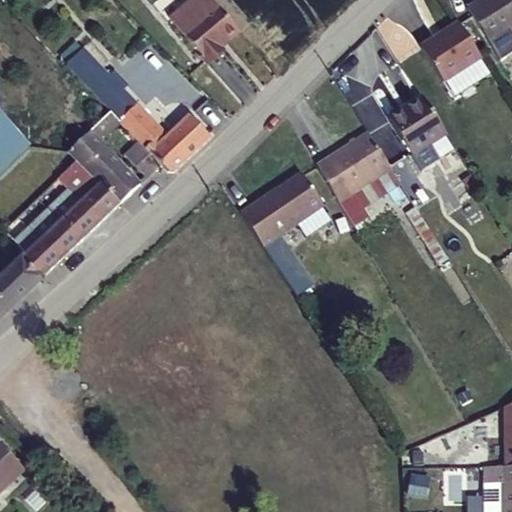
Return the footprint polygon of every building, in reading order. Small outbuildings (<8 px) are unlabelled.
[(219,48),(217,46),(235,31),(207,0),(188,0),(168,18),(205,61),(219,48)] [(511,32),(511,0),(483,0),(467,10),(490,47),(511,32)] [(443,85),(453,101),(491,77),(481,62),(458,27),(421,51),(443,85)] [(86,47),(67,63),(111,113),(123,125),(140,145),(161,168),(163,170),(166,173),(170,173),(174,173),(177,171),(211,140),(204,132),(189,116),(165,136),(86,47)] [(425,102),(390,122),(412,157),(423,174),(457,153),(446,136),(443,131),(425,102)] [(119,129),(123,125),(111,113),(107,116),(119,129)] [(0,167),(25,144),(0,116),(0,167)] [(119,129),(107,116),(69,152),(76,160),(77,159),(82,164),(101,184),(121,204),(140,186),(102,145),(119,129)] [(333,190),(340,204),(392,171),(369,135),(319,167),(333,190)] [(140,145),(136,148),(137,149),(157,171),(161,168),(140,145)] [(146,181),(157,171),(137,149),(136,148),(125,158),(146,181)] [(73,162),(88,179),(72,194),(81,204),(80,205),(99,225),(121,204),(101,184),(77,159),(76,160),(73,162)] [(241,215),(258,241),(320,202),(318,199),(304,177),(279,192),(278,190),(241,215)] [(81,204),(72,194),(50,214),(79,244),(99,225),(80,205),(81,204)] [(263,248),(324,208),(320,202),(258,241),(263,248)] [(416,210),(408,215),(410,219),(440,266),(449,260),(420,216),(416,210)] [(79,244),(50,214),(44,220),(44,221),(53,230),(72,250),(79,244)] [(53,230),(44,221),(44,220),(40,216),(27,229),(59,263),(72,250),(53,230)] [(41,279),(59,263),(27,229),(13,241),(19,246),(27,255),(20,261),(39,282),(41,279)] [(0,318),(39,282),(20,261),(0,279),(0,318)] [(0,496),(25,473),(0,446),(0,496)] [(511,511),(511,464),(507,465),(481,466),(484,511),(511,511)]
